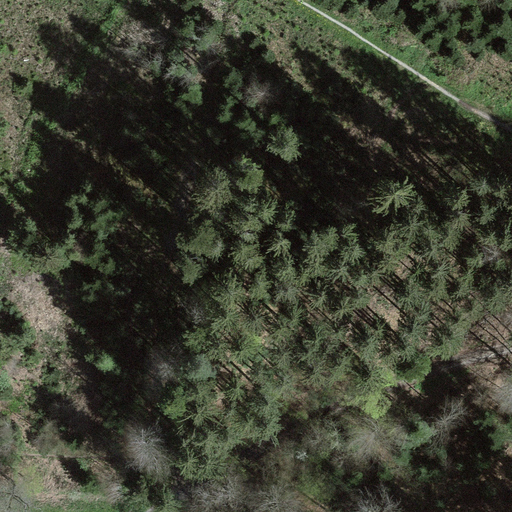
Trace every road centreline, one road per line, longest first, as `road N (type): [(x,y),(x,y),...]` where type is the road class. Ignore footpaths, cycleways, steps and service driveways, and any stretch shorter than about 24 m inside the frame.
road 1 (track): [(511,341),(337,402),(148,511)]
road 2 (track): [(341,0),(411,82),(511,128)]
